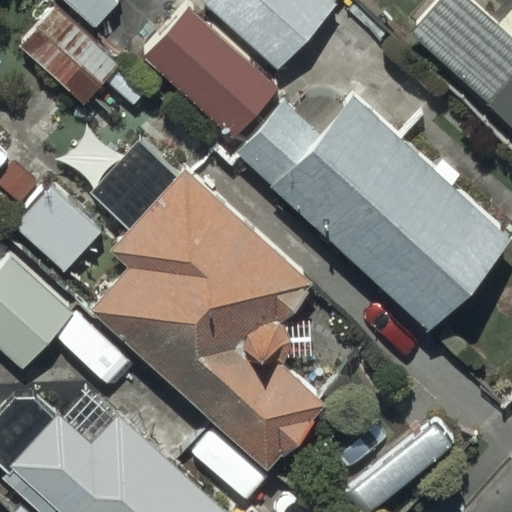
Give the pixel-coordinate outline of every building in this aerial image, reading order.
[(50,0),(85,32),(107,8),(97,0),(50,0)] [(195,0),(191,5),(266,75),(323,14),(307,0),(195,0)] [(511,55),(452,0),(437,0),(401,39),(511,141),(511,55)] [(130,66),(218,147),(266,95),(178,14),(130,66)] [(16,49),(79,107),(108,75),(46,17),(16,49)] [(232,161),(418,333),(494,253),(334,104),(302,139),(276,115),(232,161)] [(0,239),(29,267),(76,217),(0,146),(0,239)] [(120,273),(81,315),(253,475),(308,416),(238,351),(295,290),(173,177),(101,255),(120,273)] [(0,275),(0,365),(15,379),(64,327),(4,271),(0,275)] [(0,474),(0,478),(36,511),(203,511),(108,423),(83,449),(52,419),(0,474)]
